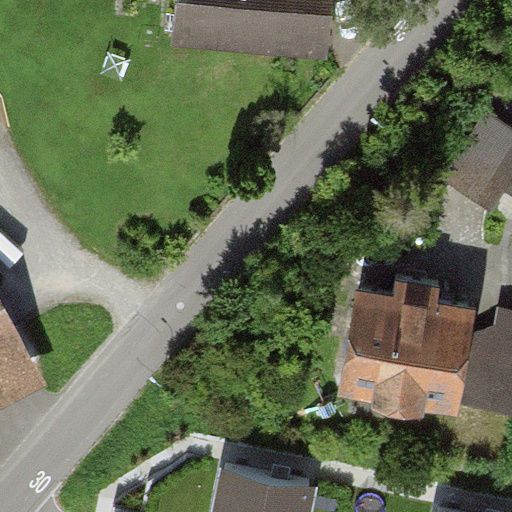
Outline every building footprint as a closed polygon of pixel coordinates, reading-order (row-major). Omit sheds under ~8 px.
[(338,0),(180,0),(178,26),(335,41),(338,0)] [(511,162),(511,130),(486,115),(450,177),(490,200),(511,162)] [(0,253),(0,388),(54,361),(0,253)] [(397,286),(357,280),(341,389),(375,394),(374,403),(424,410),(426,400),(461,403),(473,304),(439,299),(442,278),(399,272),(397,286)] [(511,303),(498,301),(493,328),(474,325),(461,403),(511,411),(511,303)] [(303,511),(309,483),(226,467),(217,511),(303,511)]
